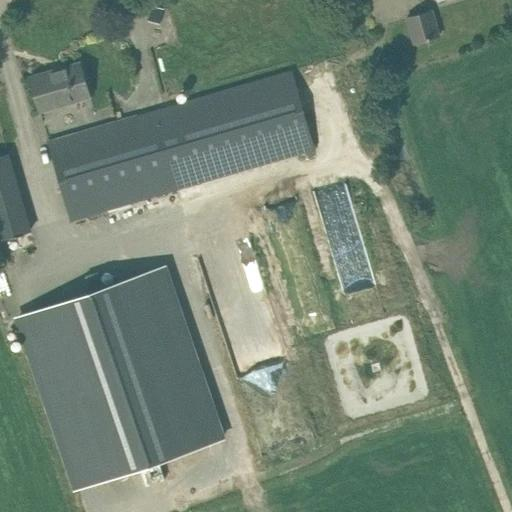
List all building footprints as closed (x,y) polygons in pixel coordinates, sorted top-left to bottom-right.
[(440,35),(434,10),(407,17),(414,42),(440,35)] [(85,81),(80,62),(30,77),(40,111),(90,97),(85,81)] [(47,140),(70,220),(176,189),(315,149),(291,69),(47,140)] [(0,187),(18,183),(9,152),(0,154),(0,187)] [(124,209),(126,216),(167,203),(165,196),(124,209)] [(18,316),(77,489),(222,439),(163,267),(103,287),(98,272),(85,276),(91,291),(18,316)]
